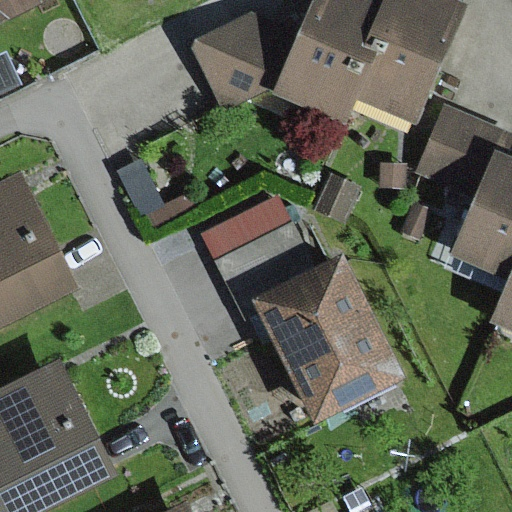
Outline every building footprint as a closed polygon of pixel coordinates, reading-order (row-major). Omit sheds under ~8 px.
[(27,0),(0,0),(0,28),(34,13),(27,0)] [(335,127),(346,100),(387,2),(382,0),(307,0),(285,51),(264,11),(187,48),(217,119),(267,97),(335,127)] [(447,0),(387,0),(387,2),(346,100),(420,130),(470,9),(447,0)] [(449,258),(509,283),(511,277),(511,158),(503,154),(510,137),(437,105),(405,180),(471,208),(449,258)] [(13,179),(0,186),(0,333),(74,295),(13,179)] [(398,386),(336,263),(313,274),(276,201),(199,240),(241,325),(250,320),(307,432),(398,386)] [(511,277),(509,283),(491,327),(511,336),(511,277)] [(48,368),(0,392),(0,511),(54,511),(108,484),(48,368)]
